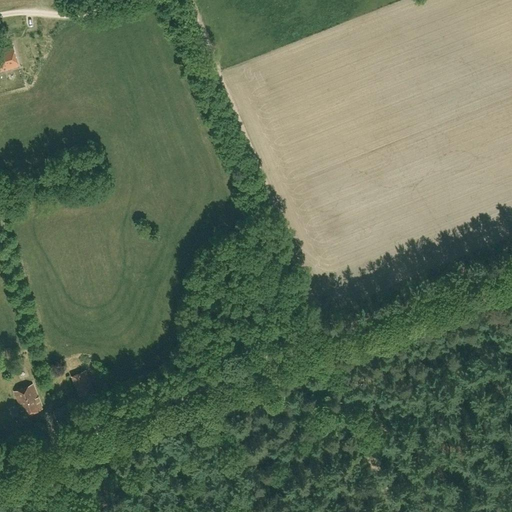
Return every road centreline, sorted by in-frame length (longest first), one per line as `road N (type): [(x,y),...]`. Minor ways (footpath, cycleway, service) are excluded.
road 1 (track): [(0,471),(511,260)]
road 2 (track): [(391,511),(187,0)]
